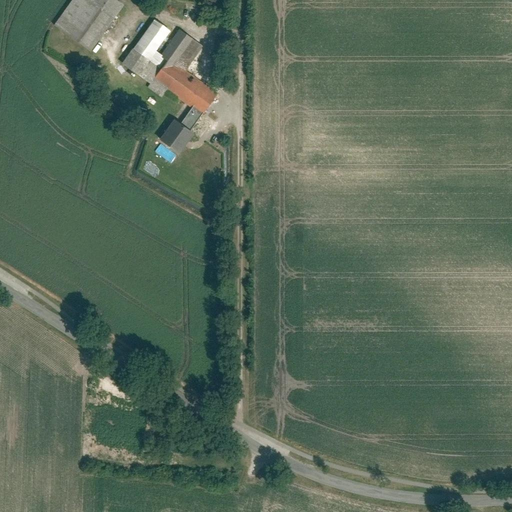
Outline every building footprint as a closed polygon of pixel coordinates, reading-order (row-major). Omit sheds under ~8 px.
[(78,0),(62,23),(97,49),(131,4),(125,0),(78,0)] [(167,53),(160,48),(175,28),(161,18),(147,38),(128,62),(156,83),(174,58),(167,53)] [(167,53),(174,58),(189,69),(208,44),(193,33),(186,28),(167,53)] [(174,58),(160,78),(206,112),(221,92),(189,69),(174,58)] [(179,119),(164,140),(184,154),(199,134),(179,119)]
